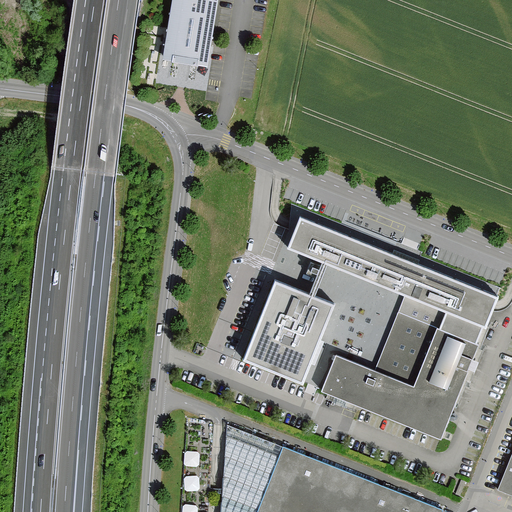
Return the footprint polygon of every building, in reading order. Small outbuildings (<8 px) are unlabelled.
[(174,0),(165,63),(207,69),(217,0),(174,0)] [(308,210),(306,216),(317,220),(319,215),(308,210)] [(499,297),(485,291),(417,264),(405,259),(339,232),(300,217),(298,222),(295,228),(294,231),(287,249),(320,263),(404,296),(374,370),(336,355),(321,391),(327,393),(441,439),(493,312),(495,306),(499,297)] [(317,389),(321,391),(336,355),(374,370),(404,296),(320,263),(308,292),(335,303),(303,383),(307,385),(317,389)] [(308,292),(274,279),(274,280),(242,360),(303,384),(303,383),(335,303),(308,292)] [(442,511),(445,506),(227,422),(223,484),(221,510),(221,511),(442,511)] [(511,455),(498,490),(509,495),(511,496),(511,455)] [(197,511),(197,503),(184,503),(183,511),(197,511)]
